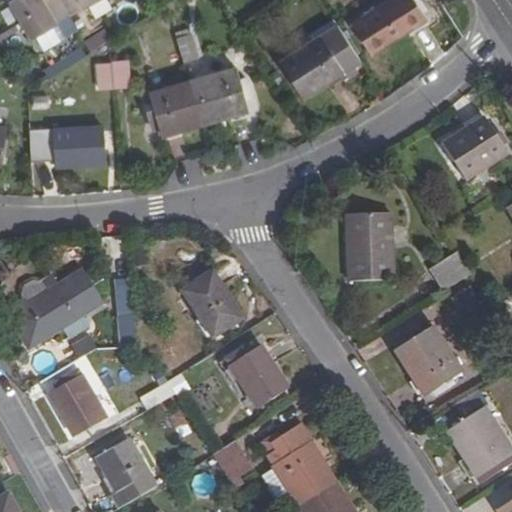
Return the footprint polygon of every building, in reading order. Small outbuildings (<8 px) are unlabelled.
[(7,0),(19,19),(28,35),(55,20),(47,4),(53,0),(7,0)] [(424,19),(411,0),(387,0),(349,24),(370,54),(424,19)] [(52,23),(59,38),(75,30),(67,15),(52,23)] [(359,61),(336,26),(318,37),(278,63),(301,99),(341,73),(343,71),(352,66),(359,61)] [(191,31),(173,37),(182,63),(200,57),(191,31)] [(125,57),(111,60),(111,63),(113,87),(113,89),(128,86),(125,57)] [(98,89),(113,87),(111,63),(97,64),(98,89)] [(355,71),(352,66),(343,71),(346,76),(355,71)] [(236,67),(189,80),(202,121),(248,108),(236,67)] [(160,134),(202,121),(189,80),(148,93),(160,134)] [(457,169),(499,144),(476,106),(435,132),(457,169)] [(103,125),(53,129),(54,165),(107,161),(103,125)] [(432,267),(446,289),(471,272),(444,230),(431,209),(417,219),(443,259),(432,267)] [(391,278),(388,211),(347,213),(348,279),(391,278)] [(104,305),(84,269),(8,312),(27,347),(55,331),(62,342),(84,330),(78,319),(104,305)] [(241,318),(209,272),(179,292),(211,338),(241,318)] [(118,305),(123,349),(137,346),(132,302),(118,305)] [(464,372),(435,325),(399,346),(427,394),(464,372)] [(289,387),(260,345),(230,365),(261,408),(289,387)] [(105,418),(81,375),(50,392),(74,437),(105,418)] [(147,394),(153,405),(174,393),(167,382),(147,394)] [(511,452),(511,451),(485,404),(448,427),(476,475),(511,452)] [(296,500),(299,504),(334,482),(299,427),(270,445),(275,454),(270,458),(278,470),(265,478),(284,508),(296,500)] [(110,493),(119,508),(155,487),(126,438),(95,456),(105,473),(115,491),(110,493)] [(252,471),(234,441),(213,455),(220,466),(231,484),(252,471)] [(188,479),(197,498),(217,489),(208,470),(188,479)] [(101,475),(110,493),(115,491),(105,473),(101,475)] [(353,511),(334,482),(299,504),(304,511),(353,511)] [(17,511),(7,492),(0,495),(0,511),(17,511)] [(511,511),(511,498),(498,507),(500,511),(511,511)]
